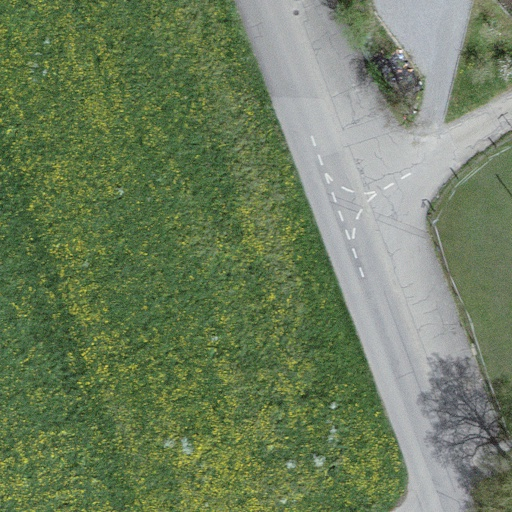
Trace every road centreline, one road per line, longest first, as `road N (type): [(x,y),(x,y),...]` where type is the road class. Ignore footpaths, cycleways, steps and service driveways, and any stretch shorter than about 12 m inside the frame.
road 1 (tertiary): [(339,209),(448,511)]
road 2 (tertiary): [(258,0),(339,209)]
road 3 (unclassified): [(511,110),(339,209)]
